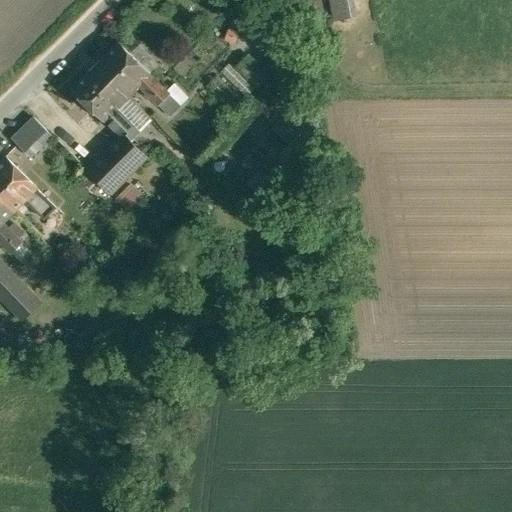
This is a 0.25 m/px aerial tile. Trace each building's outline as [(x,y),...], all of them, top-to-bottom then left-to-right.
[(327,0),(332,20),(352,15),(349,0),(327,0)] [(293,51),(272,11),(253,21),(274,61),(293,51)] [(120,42),(97,65),(128,96),(140,85),(159,104),(171,92),(120,42)] [(235,67),(226,62),(218,74),(251,96),(268,69),(244,53),(235,67)] [(128,96),(97,65),(74,88),(124,139),(137,127),(117,107),(128,96)] [(284,75),(261,102),(276,116),(299,89),(284,75)] [(31,158),(52,135),(30,114),(9,137),(31,158)] [(7,156),(0,163),(0,196),(15,210),(26,199),(46,219),(58,207),(7,156)] [(129,183),(115,199),(131,212),(145,196),(129,183)] [(15,210),(0,196),(0,242),(11,253),(23,241),(4,221),(15,210)] [(0,300),(21,322),(41,302),(0,259),(0,300)]
